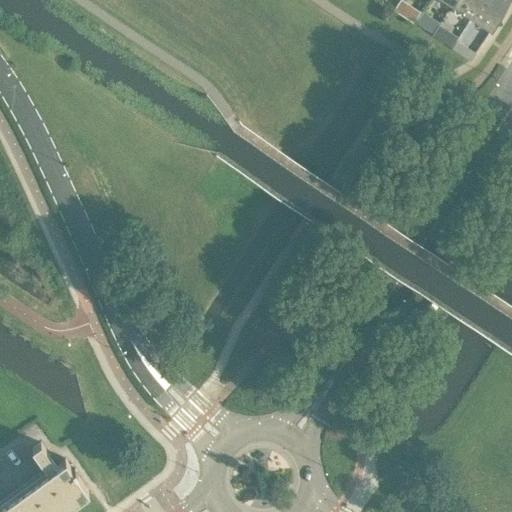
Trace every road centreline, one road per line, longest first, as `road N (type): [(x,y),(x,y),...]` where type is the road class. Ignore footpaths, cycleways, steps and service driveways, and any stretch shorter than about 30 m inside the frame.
road 1 (unclassified): [(0,76),(132,344),(158,379)]
road 2 (tertiary): [(333,377),(511,107)]
